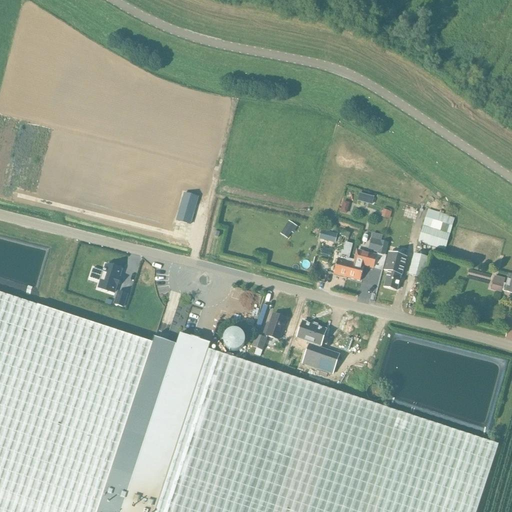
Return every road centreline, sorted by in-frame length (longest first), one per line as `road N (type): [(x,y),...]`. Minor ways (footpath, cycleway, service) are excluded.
road 1 (unclassified): [(511,346),(0,215)]
road 2 (tertiary): [(511,179),(353,76),(184,35),(113,0)]
road 3 (track): [(192,265),(216,168),(0,112)]
